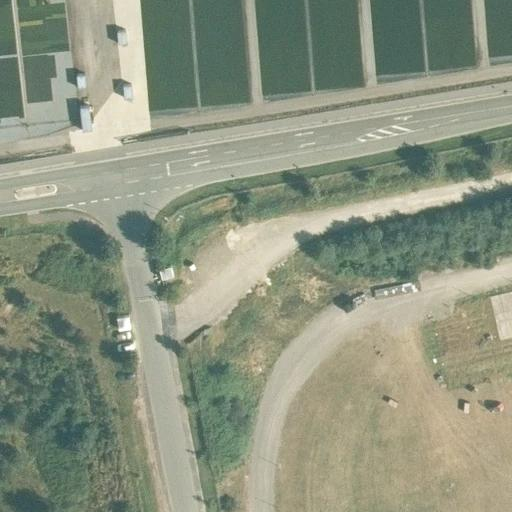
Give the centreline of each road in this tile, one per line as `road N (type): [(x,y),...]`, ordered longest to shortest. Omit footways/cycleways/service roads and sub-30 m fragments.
road 1 (tertiary): [(120,173),(511,108)]
road 2 (unclassified): [(120,173),(192,511)]
road 3 (tertiary): [(0,191),(120,173)]
